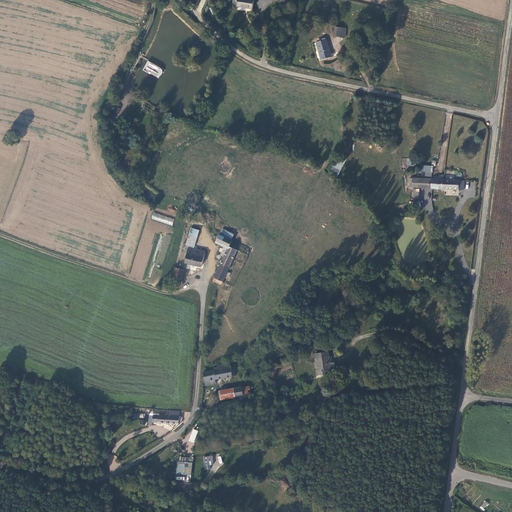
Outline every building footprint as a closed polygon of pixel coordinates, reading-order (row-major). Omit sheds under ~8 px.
[(253,9),(253,0),(237,0),(237,7),(253,9)] [(339,38),(341,28),(332,27),(332,33),(331,36),(339,38)] [(313,42),(318,59),(331,56),(330,53),(327,53),(324,39),(313,42)] [(121,108),(116,106),(113,112),(118,114),(121,108)] [(338,175),(345,161),(337,157),(330,172),(338,175)] [(424,176),(432,177),(433,166),(421,165),(421,171),(425,172),(424,176)] [(407,186),(429,188),(429,179),(407,177),(407,186)] [(429,179),(429,188),(461,191),(462,182),(429,179)] [(172,226),(174,219),(153,212),(151,219),(172,226)] [(195,229),(187,227),(182,245),(190,247),(195,229)] [(210,280),(218,284),(235,249),(227,245),(229,240),(221,235),(217,233),(213,241),(222,245),(226,247),(220,260),(210,280)] [(216,258),(220,260),(226,247),(222,245),(216,258)] [(202,250),(188,248),(185,247),(182,262),(183,262),(199,265),(202,250)] [(181,270),(180,270),(175,268),(172,267),(168,281),(172,282),(177,284),(181,270)] [(370,292),(372,294),(376,290),(372,284),(368,288),(371,291),(370,292)] [(312,355),(315,372),(317,371),(318,376),(327,374),(326,370),(329,369),(328,363),(326,363),(325,357),(326,357),(324,352),(312,355)] [(211,370),(206,371),(200,372),(201,380),(211,379),(231,375),(231,371),(232,370),(231,367),(227,367),(227,363),(214,365),(214,367),(210,368),(211,370)] [(250,386),(239,388),(239,396),(251,394),(250,386)] [(231,389),(232,398),(239,396),(239,388),(231,389)] [(217,391),(218,400),(232,398),(231,389),(217,391)] [(162,423),(171,423),(172,415),(167,415),(162,415),(162,423)] [(179,424),(180,420),(182,421),(183,417),(180,416),(172,415),(171,423),(175,423),(179,424)] [(193,429),(188,441),(194,443),(198,431),(193,429)] [(212,456),(203,457),(204,470),(211,469),(210,465),(213,464),(212,456)] [(194,458),(181,457),(180,457),(180,461),(185,462),(184,474),(192,475),(194,458)] [(180,461),(178,461),(177,473),(184,474),(185,462),(180,461)] [(485,500),(479,508),(483,511),(489,503),(485,500)]
